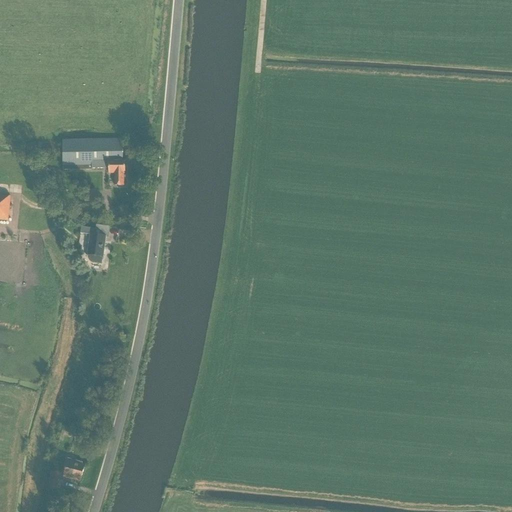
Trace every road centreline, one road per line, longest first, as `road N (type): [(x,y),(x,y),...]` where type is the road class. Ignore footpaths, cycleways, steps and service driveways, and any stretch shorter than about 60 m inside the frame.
road 1 (unclassified): [(94,511),(148,290),(179,0)]
road 2 (track): [(263,0),(235,276)]
road 3 (track): [(260,38),(283,48),(511,63)]
